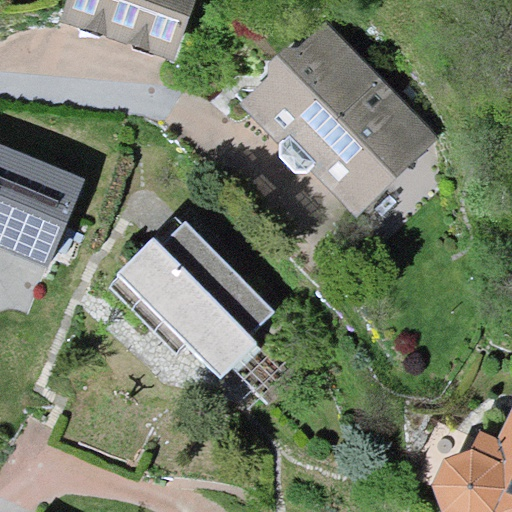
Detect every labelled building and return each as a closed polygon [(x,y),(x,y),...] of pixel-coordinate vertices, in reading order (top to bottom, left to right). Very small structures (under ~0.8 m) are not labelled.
[(188,0),(60,0),(50,27),(164,68),(188,0)] [(423,145),(319,45),(244,121),(348,221),(423,145)] [(66,203),(0,179),(0,260),(40,275),(66,203)] [(173,229),(116,283),(212,383),(269,329),(173,229)] [(511,511),(511,417),(507,416),(470,510),(475,511),(511,511)]
